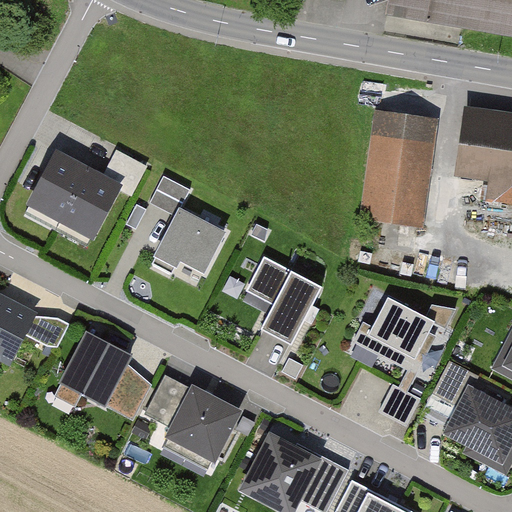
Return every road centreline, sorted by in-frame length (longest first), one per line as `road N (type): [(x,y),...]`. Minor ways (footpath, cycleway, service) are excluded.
road 1 (residential): [(0,250),(503,511)]
road 2 (tertiary): [(511,73),(240,26),(148,0)]
road 3 (residential): [(0,176),(93,0)]
